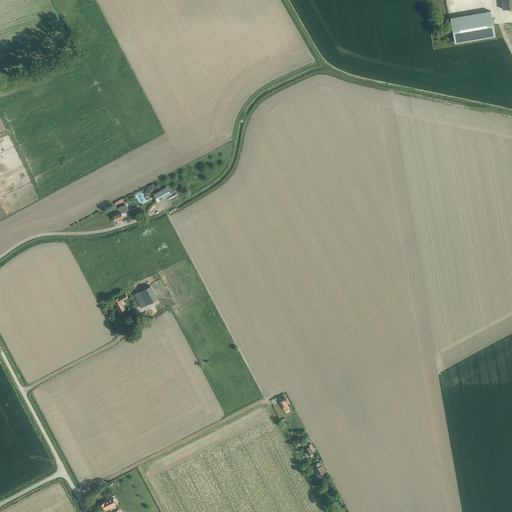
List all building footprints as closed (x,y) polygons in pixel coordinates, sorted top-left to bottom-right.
[(511,0),(501,0),(502,9),(511,7),(511,0)] [(490,10),(450,17),(455,43),(495,36),(490,10)] [(158,202),(171,194),(167,187),(154,195),(158,202)] [(128,210),(126,204),(117,208),(119,212),(113,215),(115,220),(124,217),(122,213),(128,210)] [(141,307),(158,299),(151,285),(134,294),(141,307)] [(121,301),(127,297),(125,293),(114,299),(120,311),(125,308),(121,301)] [(289,403),(287,398),(280,402),(284,411),(289,408),(287,405),(289,403)] [(305,448),(309,455),(313,453),(312,451),(314,449),(311,444),(309,445),(310,446),(305,448)] [(319,475),(326,472),(324,468),(322,465),(320,466),(318,463),(314,465),(319,475)] [(98,505),(101,510),(109,506),(110,507),(116,504),(112,497),(98,505)]
